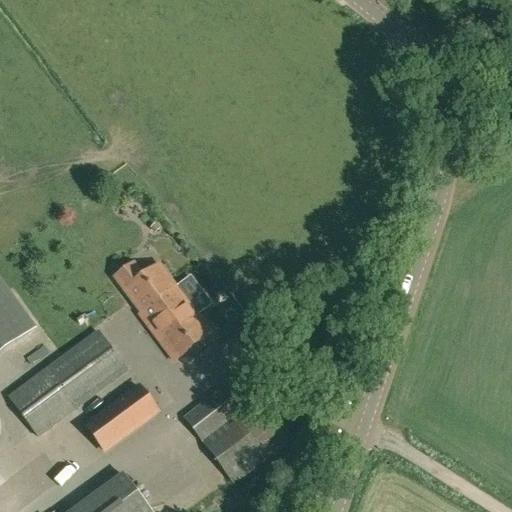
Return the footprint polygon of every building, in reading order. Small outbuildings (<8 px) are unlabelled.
[(158,267),(141,279),(132,266),(116,278),(142,313),(139,315),(173,361),(211,333),(197,314),(203,310),(192,296),(185,301),(179,294),(181,293),(177,288),(175,289),(158,267)] [(0,353),(34,328),(0,282),(0,353)] [(37,437),(126,371),(98,333),(9,399),(37,437)] [(232,484),(287,441),(238,377),(183,420),(232,484)] [(121,440),(158,412),(139,386),(102,414),(121,440)] [(149,511),(122,475),(72,511),(149,511)] [(305,487),(302,497),(315,502),(319,492),(305,487)]
